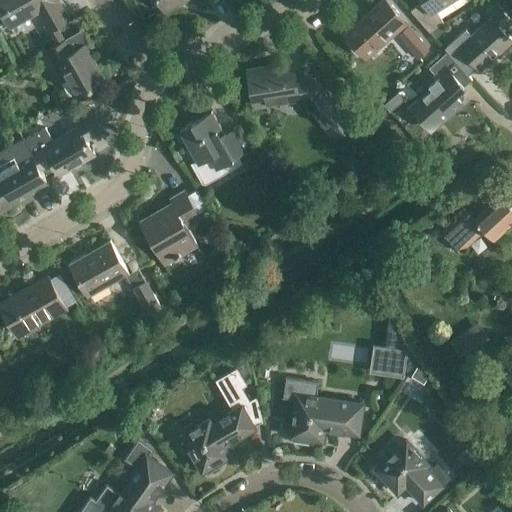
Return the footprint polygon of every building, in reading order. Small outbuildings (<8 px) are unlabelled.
[(38,10),(57,44),(66,38),(58,24),(68,19),(57,0),(0,0),(0,8),(10,26),(38,10)] [(158,0),(164,10),(181,0),(158,0)] [(387,0),(382,0),(375,7),(346,33),(366,55),(396,28),(399,32),(398,33),(419,57),(429,48),(408,25),(407,25),(404,21),(405,20),(387,0)] [(421,0),(410,10),(429,31),(444,22),(436,9),(450,0),(421,0)] [(461,44),(450,53),(469,74),(478,66),(480,69),(511,40),(511,38),(502,27),(511,19),(495,2),(486,10),(491,16),(470,36),(467,32),(458,40),(461,44)] [(46,50),(54,63),(57,61),(76,95),(104,79),(84,44),(73,50),(66,38),(57,44),(46,50)] [(429,67),(436,74),(426,83),(431,88),(411,105),(431,128),(461,101),(455,94),(464,86),(463,85),(472,77),(469,74),(450,53),(447,50),(429,67)] [(249,70),(250,73),(249,73),(255,105),(268,102),(267,98),(298,93),(299,97),(302,96),(308,103),(307,103),(335,136),(353,120),(325,88),(311,71),(295,74),(292,62),(275,65),(276,68),(262,71),(261,68),(262,68),(262,67),(261,67),(261,66),(261,67),(250,69),(249,68),(249,69),(249,70)] [(398,92),(384,104),(390,111),(404,99),(398,92)] [(108,102),(98,107),(103,115),(112,110),(108,102)] [(180,128),(199,161),(197,163),(206,179),(221,170),(219,166),(252,147),(239,125),(225,133),(212,109),(180,128)] [(20,128),(31,147),(43,168),(53,162),(59,173),(94,154),(86,140),(104,130),(94,113),(76,123),(78,126),(52,141),(39,117),(20,128)] [(48,187),(50,186),(23,138),(0,150),(0,208),(28,193),(31,197),(36,194),(35,191),(47,184),(48,187)] [(187,225),(188,225),(201,217),(184,188),(169,197),(174,205),(141,223),(142,225),(143,225),(165,263),(198,244),(187,225)] [(466,206),(441,230),(461,251),(486,228),(495,238),(511,221),(511,203),(501,192),(475,216),(466,206)] [(88,295),(129,272),(110,239),(69,262),(88,295)] [(0,302),(18,334),(66,307),(48,274),(0,301),(0,302)] [(160,305),(145,278),(132,285),(148,312),(160,305)] [(403,375),(407,347),(385,345),(382,372),(403,375)] [(181,434),(202,470),(205,469),(207,472),(221,464),(219,461),(230,454),(224,444),(254,427),(242,405),(249,401),(240,387),(245,384),(236,369),(217,380),(234,409),(211,422),(209,418),(181,434)] [(310,437),(322,439),(324,427),(359,432),(363,402),(316,395),(318,380),(285,376),(283,396),(296,398),(290,434),(294,435),(293,439),(309,441),(310,437)] [(406,483),(423,502),(451,476),(437,461),(428,469),(425,466),(428,463),(406,439),(375,468),(378,470),(375,473),(386,485),(389,482),(397,491),(406,483)] [(90,496),(78,511),(112,511),(156,511),(161,507),(151,500),(172,471),(148,455),(152,449),(138,440),(126,457),(138,466),(119,492),(106,483),(95,499),(90,496)]
